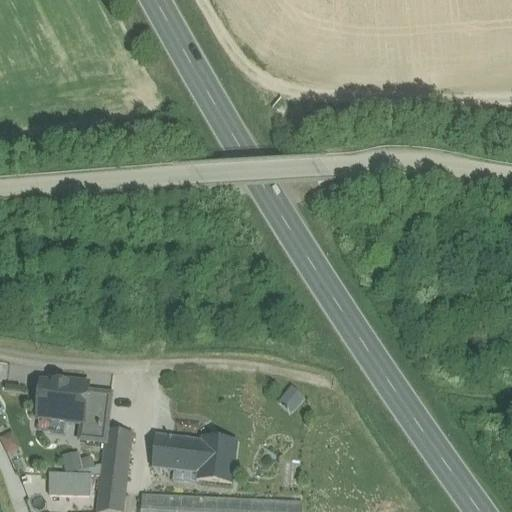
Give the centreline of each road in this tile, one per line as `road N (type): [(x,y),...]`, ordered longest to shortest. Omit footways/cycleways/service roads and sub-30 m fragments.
road 1 (primary): [(154,0),(307,259),(480,511)]
road 2 (residential): [(0,196),(422,169),(511,180)]
road 3 (track): [(511,102),(348,104),(288,91),(252,63),(216,0)]
